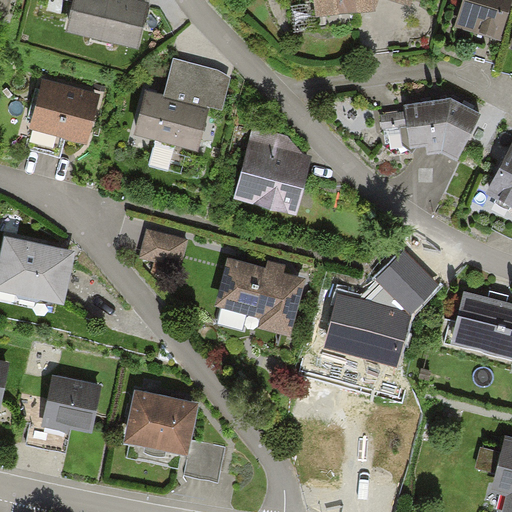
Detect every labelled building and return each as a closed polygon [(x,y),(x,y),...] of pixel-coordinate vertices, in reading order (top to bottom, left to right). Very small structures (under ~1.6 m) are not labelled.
[(10,0),(0,0),(0,23),(3,24),(10,0)] [(61,0),(72,3),(66,29),(138,47),(148,3),(139,1),(138,0),(61,0)] [(314,0),(317,19),(378,12),(381,0),(389,0),(412,6),(413,0),(314,0)] [(511,3),(511,0),(464,0),(455,31),(501,44),(511,3)] [(145,91),(135,136),(200,151),(209,109),(226,113),(235,74),(174,60),(166,95),(145,91)] [(44,80),(31,130),(89,145),(102,95),(44,80)] [(458,163),(483,114),(456,100),(406,106),(411,147),(426,145),(427,156),(441,154),(458,163)] [(251,132),(233,200),(297,217),(315,149),(251,132)] [(511,145),(485,199),(511,212),(511,145)] [(192,244),(149,232),(139,266),(182,278),(192,244)] [(4,237),(0,256),(0,294),(64,308),(76,252),(4,237)] [(308,279),(230,259),(217,311),(295,331),(308,279)] [(340,299),(328,344),(399,363),(411,319),(402,316),(433,285),(410,262),(366,306),(340,299)] [(511,306),(466,295),(452,349),(511,364),(511,306)] [(0,413),(10,365),(0,363),(0,413)] [(102,387),(53,378),(44,424),(93,434),(102,387)] [(135,390),(125,443),(189,456),(200,403),(135,390)] [(195,436),(188,472),(221,478),(228,442),(195,436)] [(511,511),(511,438),(506,437),(492,492),(507,496),(502,511),(511,511)]
